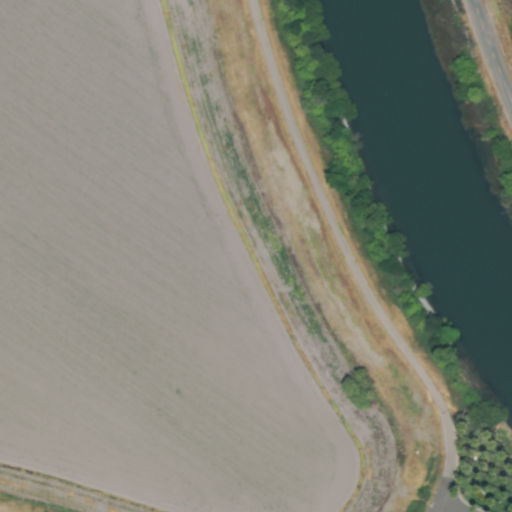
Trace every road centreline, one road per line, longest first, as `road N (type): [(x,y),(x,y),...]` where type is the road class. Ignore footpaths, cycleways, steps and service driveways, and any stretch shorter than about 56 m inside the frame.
road 1 (track): [(151,0),(184,137),(347,487),(322,511)]
road 2 (track): [(255,0),(289,112),(343,241),(441,402)]
